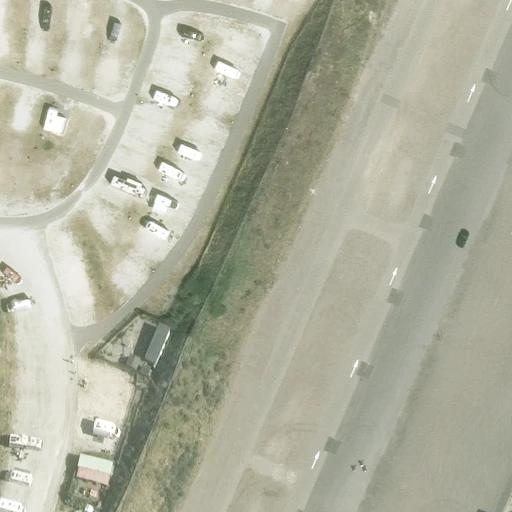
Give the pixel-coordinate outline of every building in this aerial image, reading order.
[(48,130),(59,131),(60,116),(50,115),(48,130)] [(41,158),(38,175),(56,178),(59,162),(41,158)] [(147,213),(134,234),(167,253),(180,233),(147,213)] [(114,220),(94,226),(110,285),(130,279),(114,220)] [(87,302),(103,300),(99,270),(83,272),(87,302)] [(157,324),(146,359),(157,363),(168,328),(157,324)] [(129,357),(124,367),(136,372),(140,362),(129,357)] [(142,366),(139,374),(147,377),(150,370),(142,366)] [(97,380),(96,395),(136,397),(136,382),(97,380)] [(123,413),(121,425),(132,428),(135,416),(123,413)] [(81,455),(75,477),(109,486),(114,463),(81,455)] [(88,497),(84,506),(94,510),(98,501),(88,497)]
